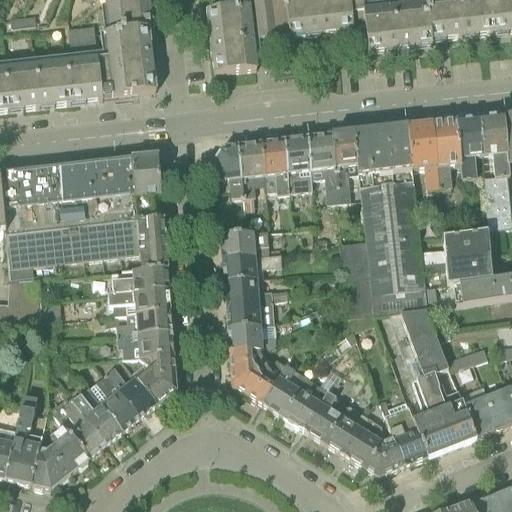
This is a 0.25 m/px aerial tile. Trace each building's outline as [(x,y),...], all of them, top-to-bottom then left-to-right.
[(153,34),(148,0),(88,0),(102,6),(104,32),(100,32),(100,38),(103,58),(74,61),(40,65),(7,68),(0,69),(0,117),(12,116),(45,112),(79,108),(102,106),(102,102),(112,101),(155,96),(150,57),(148,34),(153,34)] [(352,34),(352,29),(348,0),(276,0),(252,3),(257,45),(352,34)] [(364,27),(363,14),(363,10),(364,10),(362,0),(348,0),(352,29),(364,27)] [(431,46),(511,36),(511,0),(459,0),(424,4),(424,7),(363,14),(364,27),(367,58),(431,50),(431,46)] [(207,15),(210,47),(214,79),(256,75),(249,11),(207,15)] [(23,32),(35,30),(34,21),(22,23),(23,32)] [(11,33),(23,32),(22,23),(10,24),(11,33)] [(70,52),(95,48),(93,31),(68,35),(70,52)] [(511,120),(501,121),(505,169),(511,168),(511,120)] [(478,124),(481,163),(482,163),(486,237),(511,234),(508,201),(507,182),(505,169),(501,121),(478,124)] [(474,164),(481,163),(478,124),(454,127),(460,173),(461,187),(477,185),(474,164)] [(449,174),(460,173),(454,127),(430,129),(439,197),(451,196),(449,174)] [(426,198),(439,197),(430,129),(406,132),(411,173),(412,178),(424,177),(426,198)] [(389,176),(411,173),(406,132),(385,134),(389,176)] [(425,293),(424,285),(423,279),(422,269),(420,257),(412,178),(411,173),(389,176),(385,134),(352,138),(356,171),(357,181),(358,181),(365,247),(340,250),(340,253),(339,253),(347,325),(373,322),(399,319),(426,316),(425,293)] [(333,140),(338,209),(349,208),(347,172),(356,171),(352,138),(333,140)] [(326,211),(338,209),(333,140),(308,143),(311,186),(323,185),(326,211)] [(312,197),(311,186),(308,143),(286,146),(289,199),(312,197)] [(276,200),(289,199),(286,146),(262,148),(264,192),(265,199),(276,197),(276,200)] [(254,194),(264,192),(262,148),(239,151),(242,205),(244,218),(254,217),(252,203),(255,203),(254,194)] [(230,206),(242,205),(239,151),(223,153),(214,164),(216,187),(228,186),(230,206)] [(137,228),(162,225),(157,166),(153,162),(139,164),(139,163),(132,163),(137,228)] [(139,252),(137,228),(132,163),(129,164),(129,166),(102,169),(74,172),(43,176),(14,179),(14,177),(0,178),(0,184),(6,237),(9,276),(53,271),(85,267),(112,264),(139,261),(139,252)] [(246,238),(244,224),(222,227),(223,241),(246,238)] [(139,252),(164,250),(162,225),(137,228),(139,252)] [(221,265),(280,260),(279,254),(268,255),(267,237),(246,238),(223,241),(220,241),(221,265)] [(442,245),(443,255),(420,257),(422,269),(444,267),(489,261),(486,237),(442,245)] [(140,275),(166,273),(164,250),(139,252),(139,261),(140,275)] [(223,288),(257,286),(263,286),(263,274),(281,273),(280,260),(221,265),(223,288)] [(423,279),(445,276),(447,290),(455,289),(491,284),(489,261),(444,267),(422,269),(423,279)] [(112,300),(168,295),(166,273),(140,275),(131,277),(131,279),(122,280),(123,287),(111,288),(112,300)] [(511,280),(491,284),(455,289),(458,311),(478,308),(493,306),(511,302),(511,280)] [(6,309),(4,335),(43,337),(39,285),(8,287),(6,309)] [(272,307),(286,304),(286,295),(271,297),(258,298),(257,286),(223,288),(225,310),(272,307)] [(425,293),(426,316),(437,315),(434,292),(425,293)] [(125,322),(169,318),(168,295),(112,300),(112,301),(107,301),(108,314),(124,312),(125,322)] [(226,333),(273,330),(272,307),(225,310),(226,333)] [(475,444),(459,400),(457,397),(441,403),(434,380),(448,374),(426,316),(399,319),(424,384),(450,455),(475,446),(475,444)] [(116,343),(171,339),(169,318),(125,322),(125,331),(115,332),(116,343)] [(435,338),(447,334),(443,322),(431,325),(435,338)] [(228,356),(260,357),(275,355),(275,345),(274,330),(273,330),(226,333),(228,356)] [(438,347),(450,344),(447,334),(435,338),(438,347)] [(330,351),(338,361),(356,346),(352,337),(330,351)] [(150,365),(173,364),(171,339),(116,343),(117,356),(130,355),(130,364),(138,363),(139,364),(150,365)] [(508,352),(500,353),(501,365),(508,364),(508,352)] [(480,368),(487,365),(483,353),(469,358),(473,370),(480,368)] [(276,365),(267,371),(260,360),(260,357),(228,356),(231,392),(260,410),(285,371),(276,365)] [(458,375),(473,370),(469,358),(454,363),(458,375)] [(152,375),(175,387),(173,364),(150,365),(152,375)] [(260,410),(282,423),(305,385),(285,371),(260,410)] [(156,412),(137,387),(135,384),(127,390),(114,374),(105,382),(139,425),(156,412)] [(137,387),(156,412),(175,396),(175,387),(152,375),(137,387)] [(282,423),(302,436),(326,398),(327,398),(342,382),(330,375),(319,392),(306,385),(305,385),(282,423)] [(122,438),(139,425),(105,382),(96,390),(109,406),(101,412),(122,438)] [(427,464),(450,455),(424,384),(416,387),(429,419),(412,426),(427,464)] [(475,444),(497,436),(486,401),(482,391),(459,400),(475,444)] [(497,436),(511,429),(511,405),(507,393),(486,401),(497,436)] [(105,452),(122,438),(101,412),(87,395),(71,408),(105,452)] [(347,411),(335,403),(327,398),(326,398),(302,436),(323,450),(347,411)] [(31,491),(38,457),(39,451),(23,448),(26,436),(30,433),(37,404),(23,401),(15,438),(4,486),(31,491)] [(89,465),(105,452),(71,408),(69,410),(65,405),(49,418),(62,434),(89,465)] [(427,464),(412,426),(405,407),(388,413),(385,405),(379,408),(384,422),(392,443),(404,473),(427,464)] [(323,450),(344,463),(368,423),(349,410),(347,411),(323,450)] [(344,463),(364,475),(382,447),(370,440),(377,429),(368,423),(344,463)] [(57,449),(51,496),(58,490),(59,491),(69,483),(68,482),(77,474),(81,475),(87,471),(87,467),(89,465),(62,434),(52,443),(57,449)] [(0,484),(4,486),(15,438),(0,435),(0,484)] [(377,483),(404,473),(392,443),(382,447),(364,475),(377,483)] [(31,491),(51,496),(57,449),(46,458),(38,457),(31,491)] [(496,511),(511,511),(511,492),(492,500),(496,511)] [(470,511),(496,511),(492,500),(471,508),(470,507),(469,508),(470,511)]
